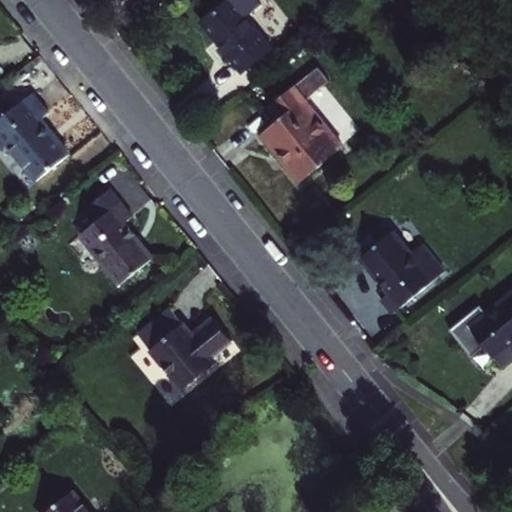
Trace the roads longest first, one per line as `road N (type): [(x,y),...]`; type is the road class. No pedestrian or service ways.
road 1 (residential): [(366,398),(44,0)]
road 2 (residential): [(466,511),(366,398)]
road 3 (residential): [(366,398),(441,511)]
